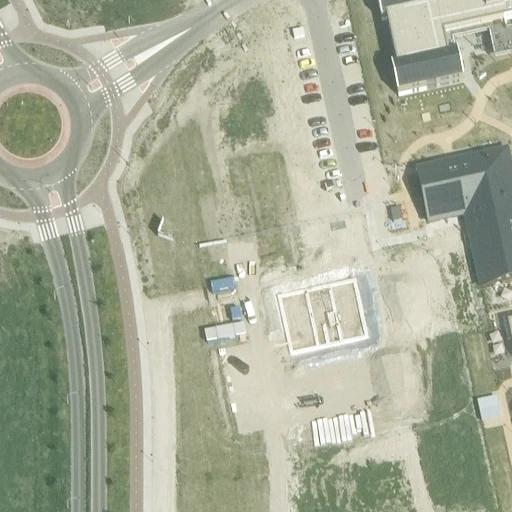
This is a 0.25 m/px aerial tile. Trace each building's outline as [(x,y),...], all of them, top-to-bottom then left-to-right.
[(511,0),(376,0),(381,23),(386,22),(396,69),(392,70),(398,98),(463,84),(452,37),(487,29),(490,42),(506,39),(504,26),(511,23),(511,0)] [(302,30),(292,32),(293,40),(304,38),(302,30)] [(266,117),(251,121),(253,129),(268,125),(266,117)] [(511,180),(506,154),(418,173),(429,225),(466,217),(482,291),(511,284),(511,180)] [(402,222),(400,210),(390,212),(392,223),(402,222)] [(226,255),(250,250),(242,211),(218,216),(226,255)] [(290,354),(367,337),(354,278),(277,295),(290,354)] [(329,448),(368,440),(363,416),(324,425),(329,448)]
